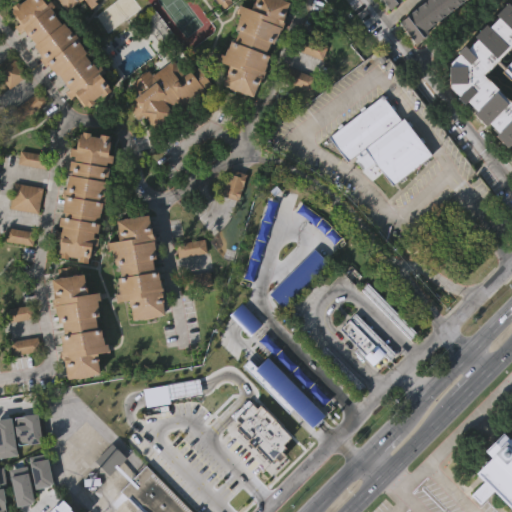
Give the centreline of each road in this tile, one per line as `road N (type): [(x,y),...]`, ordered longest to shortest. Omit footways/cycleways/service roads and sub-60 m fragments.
road 1 (residential): [(489,372),(324,192),(249,150),(174,194)]
road 2 (residential): [(256,511),(511,264)]
road 3 (residential): [(0,380),(43,372),(40,276),(70,110)]
road 4 (residential): [(174,194),(156,203),(129,167),(128,143),(111,122),(55,101),(0,12)]
road 5 (residential): [(511,185),(371,0)]
road 6 (primary): [(347,511),(511,349)]
road 7 (primary): [(511,310),(397,428)]
road 8 (residential): [(156,203),(179,339)]
road 9 (residential): [(256,118),(303,0)]
